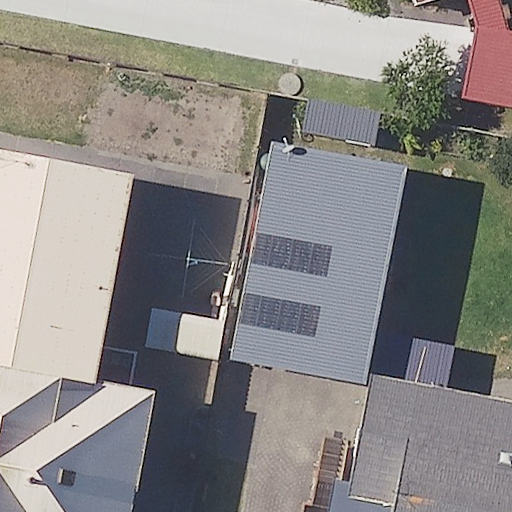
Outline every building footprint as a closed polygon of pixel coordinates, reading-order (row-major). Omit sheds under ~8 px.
[(511,33),(508,33),(509,1),(509,0),(416,0),(418,6),(438,0),(471,0),(460,103),(511,111),(511,33)] [(406,171),(285,146),(241,360),(362,385),(406,171)] [(0,511),(132,511),(152,405),(112,397),(92,394),(130,189),(0,164),(0,511)] [(226,314),(149,302),(140,356),(218,368),(226,314)] [(377,511),(343,511),(304,508),(303,511),(511,511),(511,413),(456,408),(461,357),(394,350),(377,511)]
